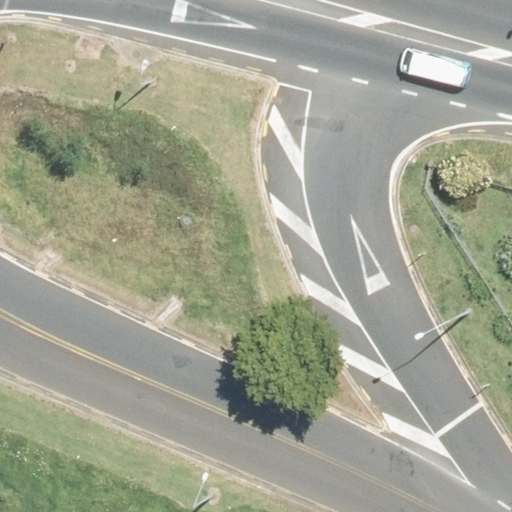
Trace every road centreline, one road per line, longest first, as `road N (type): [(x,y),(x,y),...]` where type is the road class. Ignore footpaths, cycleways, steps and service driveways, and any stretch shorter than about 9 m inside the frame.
road 1 (primary): [(383,29),(347,123),(347,185),(371,282),(511,501)]
road 2 (unclassified): [(424,511),(382,484),(112,374),(0,314)]
road 3 (primary): [(383,29),(511,64)]
